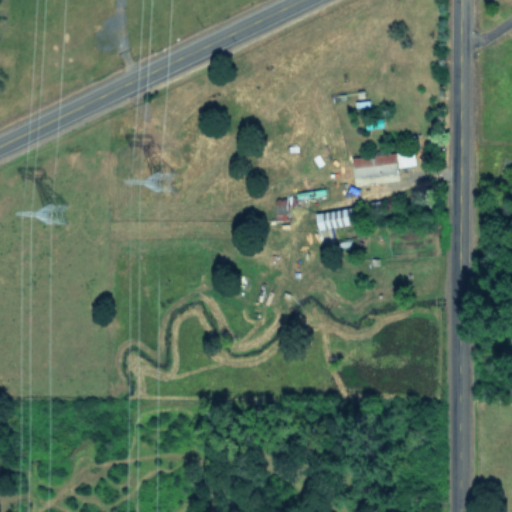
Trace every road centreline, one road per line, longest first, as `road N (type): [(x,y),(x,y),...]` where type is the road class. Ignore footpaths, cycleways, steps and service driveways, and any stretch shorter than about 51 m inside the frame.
road 1 (residential): [(451,511),(455,0)]
road 2 (tertiary): [(296,0),(0,141)]
